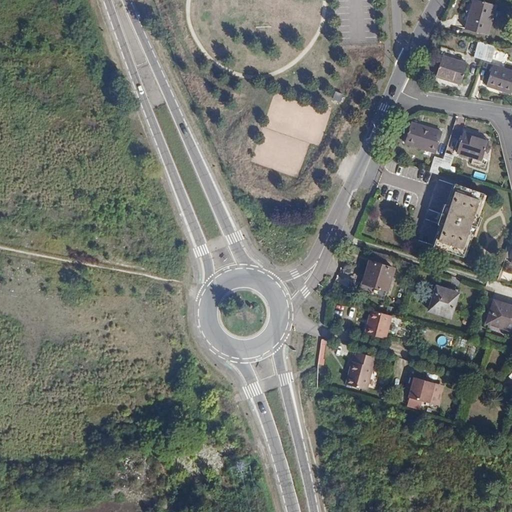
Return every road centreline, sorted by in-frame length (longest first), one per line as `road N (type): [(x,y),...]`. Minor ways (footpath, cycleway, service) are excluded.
road 1 (secondary): [(108,0),(204,249),(208,294)]
road 2 (secondary): [(260,276),(242,257),(126,0)]
road 3 (secondary): [(313,511),(279,331)]
road 4 (residential): [(394,93),(319,257)]
road 5 (secondary): [(230,350),(255,390),(294,511)]
road 6 (unknown): [(331,232),(491,284)]
